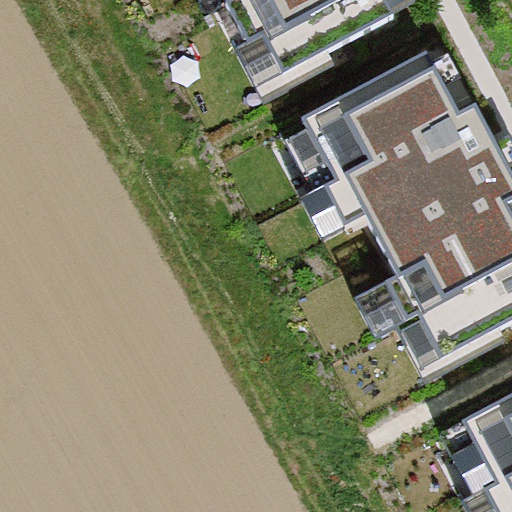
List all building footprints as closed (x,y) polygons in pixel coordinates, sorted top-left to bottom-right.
[(377,0),(230,0),(225,3),(246,43),(258,36),(280,78),(322,55),(388,20),(377,0)] [(280,78),(258,36),(246,43),(232,50),(260,102),(328,66),(322,55),(280,78)] [(511,187),(470,110),(454,118),(421,56),(301,121),(333,181),(319,188),(342,229),(360,219),(393,279),(382,285),(403,323),(415,317),(440,363),(511,324),(511,226),(502,208),(511,202),(511,187)] [(333,181),(301,121),(277,132),(309,193),(319,188),(333,181)] [(319,188),(309,193),(295,200),(316,241),(342,229),(319,188)] [(393,328),(403,323),(382,285),(353,301),(373,338),(393,328)] [(403,323),(393,328),(417,375),(440,363),(415,317),(403,323)] [(511,511),(511,394),(459,422),(492,485),(481,492),(491,511),(511,511)] [(492,485),(459,422),(435,436),(470,497),(481,492),(492,485)] [(491,511),(481,492),(470,497),(457,505),(460,511),(491,511)]
